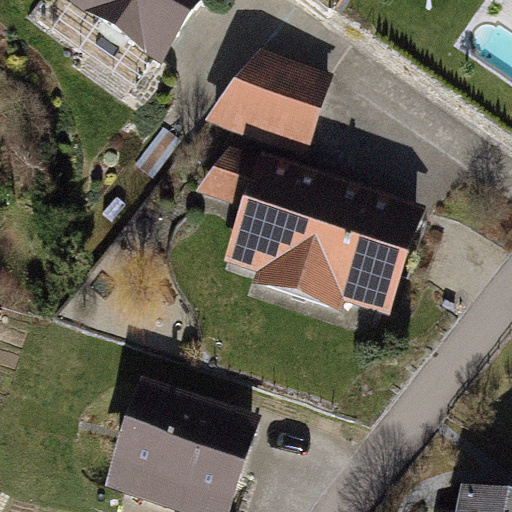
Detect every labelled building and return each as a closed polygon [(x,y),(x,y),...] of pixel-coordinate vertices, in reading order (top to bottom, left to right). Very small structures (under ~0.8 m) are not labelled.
[(211,0),(58,0),(55,5),(155,78),(211,0)] [(511,0),(498,0),(511,9),(511,0)] [(334,88),(261,64),(203,137),(307,170),(334,88)] [(391,334),(426,219),(229,160),(188,207),(227,219),(209,279),(391,334)] [(241,511),(266,439),(146,399),(111,505),(132,511),(241,511)] [(511,511),(511,500),(463,490),(457,511),(449,511),(443,511),(442,511),(511,511)]
